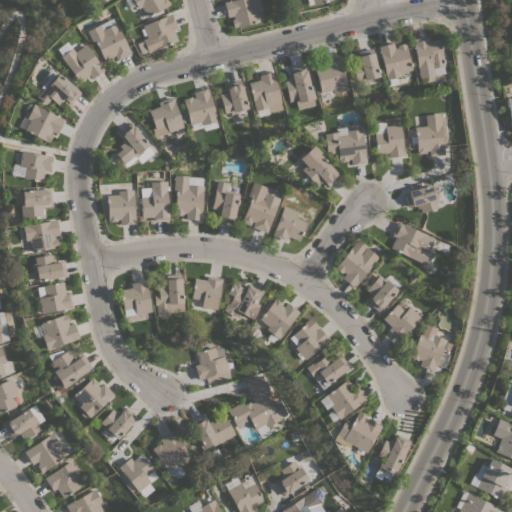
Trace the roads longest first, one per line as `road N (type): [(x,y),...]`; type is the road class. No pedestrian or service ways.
road 1 (residential): [(464,1),(156,73),(119,91),(94,118),(75,156),(75,187),(103,336),(118,366),(166,396)]
road 2 (tertiary): [(401,511),(464,375),(490,259),(463,0)]
road 3 (residential): [(88,261),(206,249),(299,278),(401,396)]
